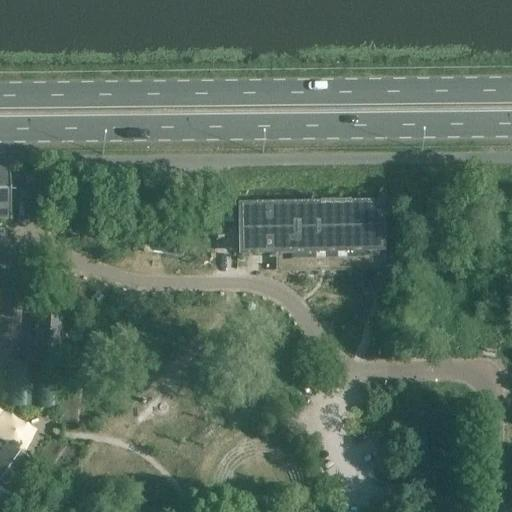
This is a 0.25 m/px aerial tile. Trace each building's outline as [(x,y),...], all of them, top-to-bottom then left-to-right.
[(0,221),(11,221),(10,171),(10,170),(0,169),(0,221)] [(254,242),(254,241),(255,255),(292,253),(293,264),(381,262),(380,239),(380,222),(379,209),(253,211),(254,224),(253,225),(254,242)] [(145,248),(146,253),(158,253),(169,255),(178,257),(181,257),(183,255),(185,252),(185,250),(184,247),(180,245),(176,244),(145,244),(145,248)] [(58,352),(59,317),(41,316),(39,351),(58,352)] [(31,410),(33,366),(9,365),(7,409),(31,410)] [(59,412),(61,368),(37,366),(35,410),(59,412)] [(0,510),(31,465),(5,447),(0,454),(0,510)]
